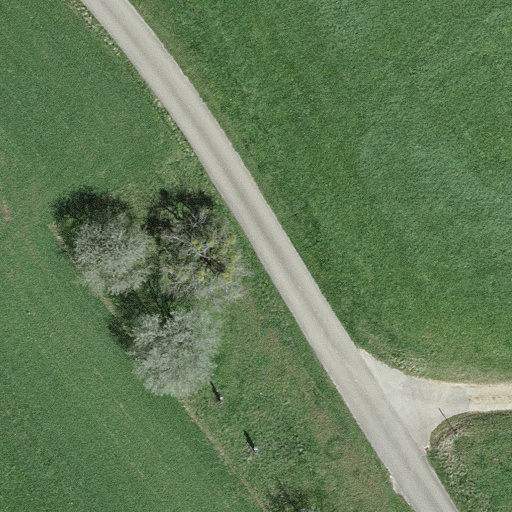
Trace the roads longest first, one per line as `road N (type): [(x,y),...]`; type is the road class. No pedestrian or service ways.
road 1 (unclassified): [(436,511),(184,102),(103,0)]
road 2 (track): [(371,412),(511,397)]
